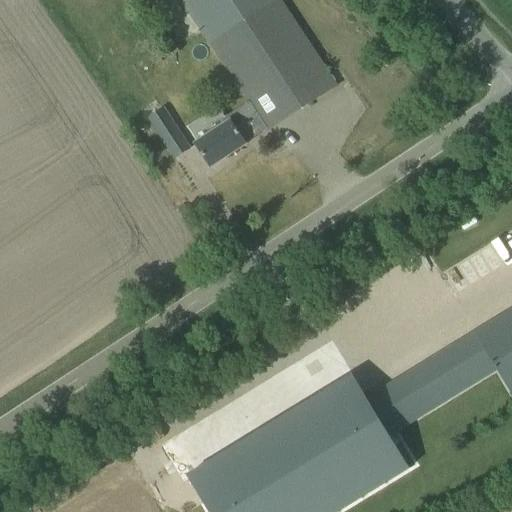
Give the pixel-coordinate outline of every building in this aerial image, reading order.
[(268,131),(336,86),(279,0),(179,0),(210,46),(211,46),(247,104),(224,119),(226,122),(195,144),(211,168),(246,145),(243,141),(265,127),(268,131)] [(148,121),(172,159),(190,148),(165,110),(148,121)] [(511,244),(333,338),(349,367),(511,281),(511,244)] [(511,310),(367,399),(390,436),(497,370),(511,393),(511,310)] [(353,376),(186,477),(207,511),(339,511),(410,469),(390,436),(367,399),(353,376)]
